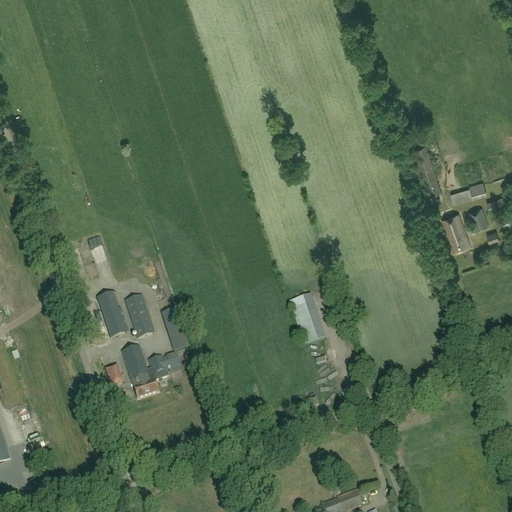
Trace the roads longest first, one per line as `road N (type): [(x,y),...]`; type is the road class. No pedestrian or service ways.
road 1 (unclassified): [(123,488),(511,351)]
road 2 (unclassified): [(123,488),(0,134)]
